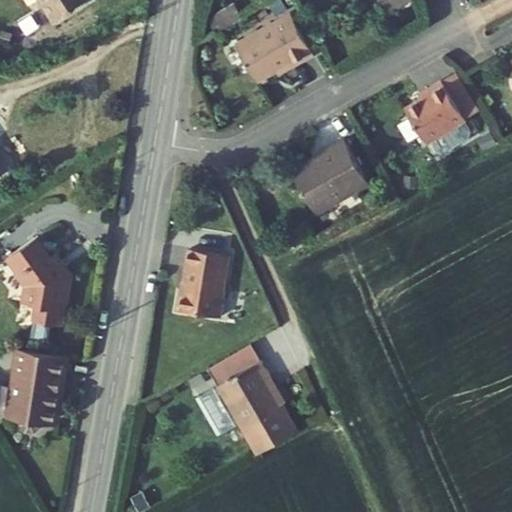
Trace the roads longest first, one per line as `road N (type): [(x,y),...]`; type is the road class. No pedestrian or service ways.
road 1 (track): [(375,511),(213,152)]
road 2 (tertiary): [(92,511),(154,145)]
road 3 (residential): [(154,145),(213,152),(251,144),(468,22)]
road 4 (tertiary): [(154,145),(178,0)]
